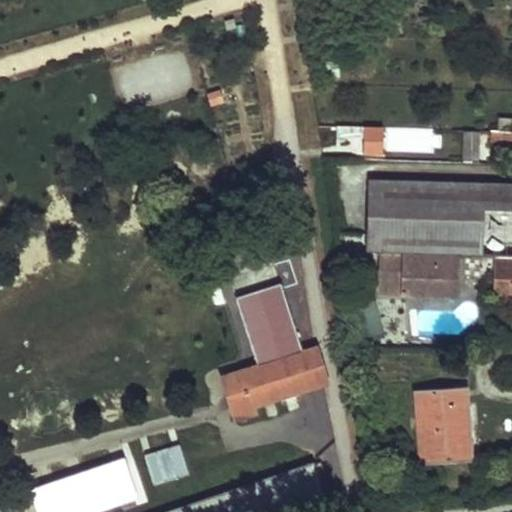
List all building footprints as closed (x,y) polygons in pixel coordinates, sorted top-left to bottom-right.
[(368,123),(367,136),(384,136),(385,123),(368,123)] [(463,132),(464,158),(478,157),(477,132),(463,132)] [(511,184),(371,181),(369,251),(380,251),(461,254),(511,254),(511,184)] [(380,251),(380,271),(402,272),(401,293),(460,296),(461,254),(380,251)] [(511,256),(496,256),(495,300),(511,299),(511,256)] [(402,272),(380,271),(379,292),(401,293),(402,272)] [(304,355),(282,286),(237,301),(259,369),(222,381),(235,423),(257,416),(254,409),(327,385),(317,351),(304,355)] [(415,387),(415,396),(467,393),(466,383),(415,387)] [(415,396),(417,428),(469,425),(467,393),(415,396)] [(417,428),(419,465),(472,460),(469,425),(417,428)] [(180,445),(144,453),(152,485),(187,476),(180,445)] [(92,511),(136,498),(124,463),(31,493),(37,511),(92,511)] [(174,511),(320,511),(328,510),(313,466),(174,511)] [(0,511),(10,511),(7,500),(0,502),(0,511)]
